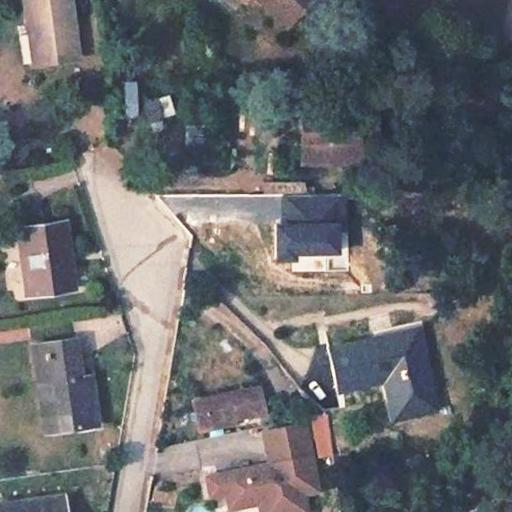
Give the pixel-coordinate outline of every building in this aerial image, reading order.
[(23,0),(31,68),(76,63),(68,0),(14,0),(15,1),(23,0)] [(309,0),(243,0),(245,1),(245,0),(258,0),(287,24),(309,0)] [(332,108),(307,108),(308,134),(323,134),(323,149),(308,149),(309,172),(369,171),(368,165),(368,150),(383,149),(383,125),(343,126),(342,98),(332,98),(332,108)] [(323,134),(308,134),(308,149),(323,149),(323,134)] [(383,149),(368,150),(368,165),(384,164),(383,149)] [(60,225),(15,232),(25,299),(71,293),(60,225)] [(395,425),(434,415),(415,339),(388,345),(389,353),(377,356),(375,349),(329,360),(338,400),(386,389),(395,425)] [(35,390),(42,440),(67,437),(94,433),(87,381),(77,382),(72,345),(30,351),(35,390)] [(254,379),(186,396),(192,420),(260,403),(254,379)] [(307,441),(265,448),(271,480),(207,492),(210,511),(226,508),(227,511),(304,511),(304,510),(302,499),(317,496),(307,441)] [(317,496),(302,499),(304,510),(319,508),(317,496)]
